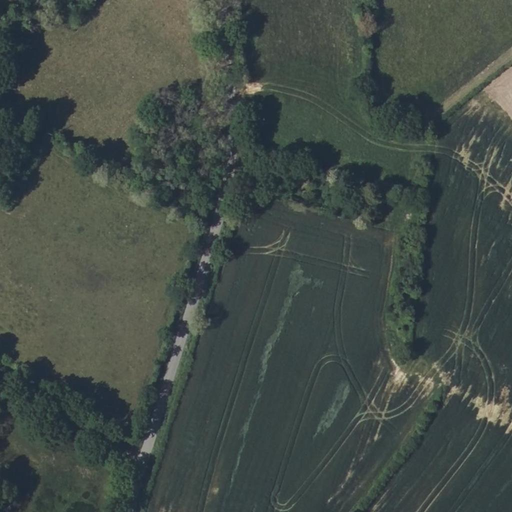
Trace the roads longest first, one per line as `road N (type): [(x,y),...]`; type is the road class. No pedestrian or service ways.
road 1 (unclassified): [(226,0),(235,136),(224,199),(131,511)]
road 2 (track): [(145,458),(0,372)]
